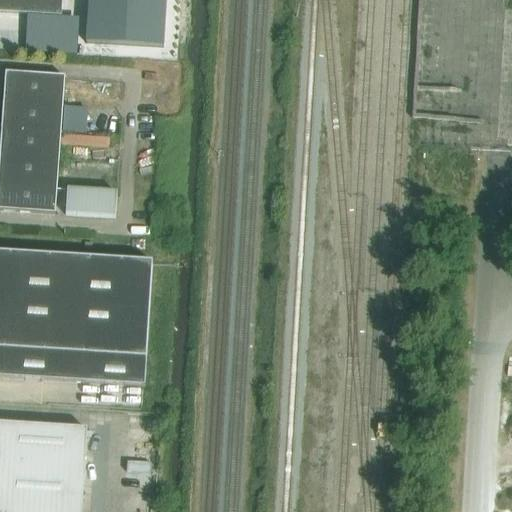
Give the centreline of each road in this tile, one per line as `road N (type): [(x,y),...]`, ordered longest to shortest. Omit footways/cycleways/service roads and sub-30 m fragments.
road 1 (unclassified): [(482,511),(505,136)]
road 2 (unknown): [(0,271),(179,293)]
